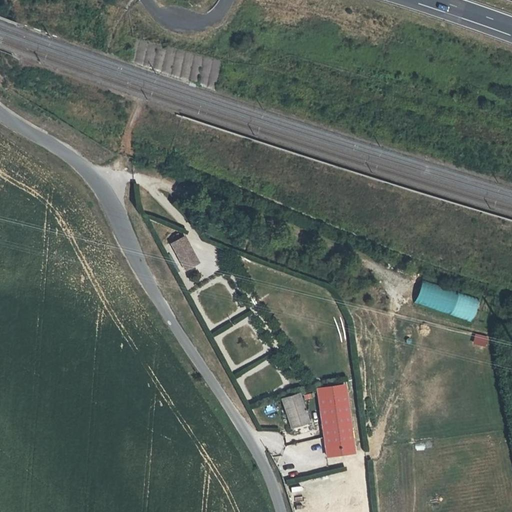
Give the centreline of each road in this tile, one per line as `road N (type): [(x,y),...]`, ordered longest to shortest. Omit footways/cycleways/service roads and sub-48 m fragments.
road 1 (residential): [(0,112),(94,180),(269,481),(279,511)]
road 2 (track): [(94,180),(139,179),(392,274)]
